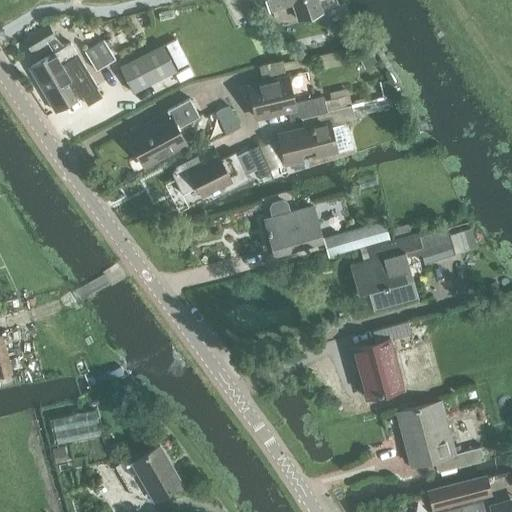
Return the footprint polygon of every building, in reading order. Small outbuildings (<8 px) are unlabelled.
[(265,0),(269,10),(292,2),(298,19),(320,11),(316,0),(265,0)] [(29,67),(42,89),(84,64),(71,42),(65,45),(55,37),(48,24),(23,39),(31,52),(47,42),(54,52),(29,67)] [(115,57),(102,38),(83,50),(95,69),(115,57)] [(163,44),(119,66),(133,92),(176,70),(163,44)] [(370,49),(358,55),(364,67),(376,61),(370,49)] [(281,62),(257,68),(260,80),(298,71),(296,63),(282,66),(281,62)] [(96,86),(97,85),(84,64),(42,89),(55,110),(82,95),(87,104),(101,95),(96,86)] [(289,121),(300,118),(327,111),(327,110),(351,104),(348,90),(345,88),(329,91),(331,98),(324,100),(323,95),(294,102),(288,77),(248,86),(255,117),(287,110),(289,121)] [(392,78),(379,81),(383,94),(395,91),(392,78)] [(168,109),(171,113),(128,136),(143,164),(185,142),(179,130),(201,118),(190,98),(168,109)] [(303,129),(279,134),(285,162),(353,146),(347,123),(355,121),(351,104),(327,110),(327,111),(300,118),(303,129)] [(216,111),(226,132),(226,133),(239,126),(228,105),(216,111)] [(247,149),(260,177),(271,171),(258,144),(247,149)] [(248,178),(235,151),(220,159),(213,146),(174,166),(175,168),(173,169),(172,170),(171,172),(182,193),(197,185),(201,194),(218,185),(221,191),(248,178)] [(271,216),(263,218),(272,252),(321,240),(313,206),(289,212),(286,202),(282,199),(272,202),(269,206),(271,216)] [(382,220),(323,237),(327,253),(387,237),(382,220)] [(470,226),(454,231),(459,249),(475,244),(470,226)] [(369,258),(349,264),(358,294),(368,291),(373,309),(416,296),(404,257),(420,252),(423,262),(453,253),(446,228),(419,235),(418,231),(405,235),(389,240),(367,246),(369,258)] [(388,338),(411,332),(408,320),(372,330),(375,342),(353,348),(366,397),(402,387),(388,338)] [(0,375),(12,373),(2,334),(0,334),(0,375)] [(110,376),(123,373),(119,364),(107,370),(105,371),(107,377),(110,376)] [(411,465),(434,459),(437,471),(484,458),(480,446),(450,454),(435,401),(397,411),(411,465)] [(159,444),(125,464),(131,475),(138,471),(154,498),(181,481),(159,444)] [(486,476),(428,491),(432,508),(491,493),(486,476)] [(484,511),(481,502),(441,511),(484,511)]
